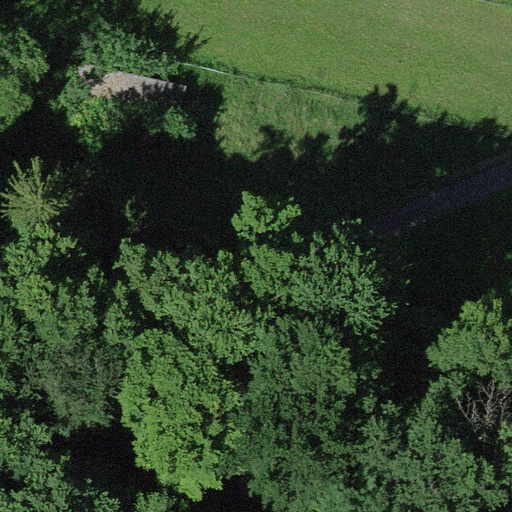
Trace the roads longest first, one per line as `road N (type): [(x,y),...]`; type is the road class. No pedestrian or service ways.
road 1 (track): [(511,162),(199,293)]
road 2 (track): [(203,511),(0,432)]
road 3 (track): [(0,288),(199,293)]
